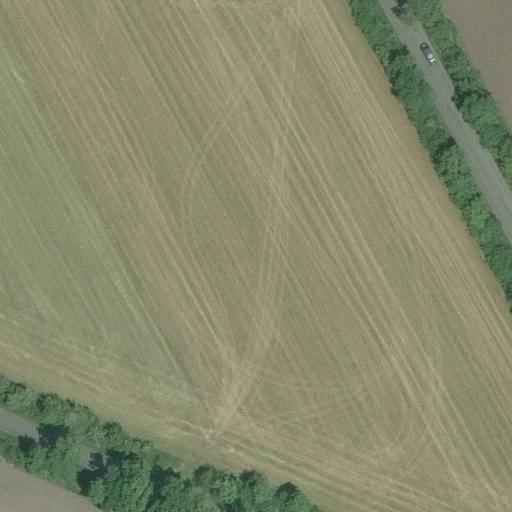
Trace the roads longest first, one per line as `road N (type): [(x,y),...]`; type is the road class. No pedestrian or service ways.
road 1 (residential): [(398,0),(511,206)]
road 2 (residential): [(202,511),(0,419)]
